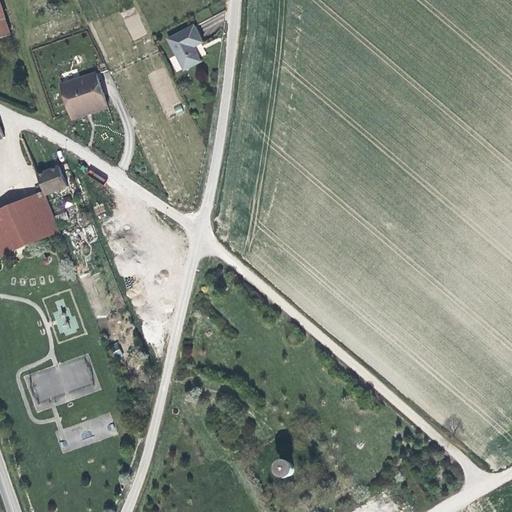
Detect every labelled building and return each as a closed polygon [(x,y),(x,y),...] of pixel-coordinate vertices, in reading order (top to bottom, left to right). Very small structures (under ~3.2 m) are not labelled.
[(0,39),(11,36),(5,19),(0,21),(0,39)] [(194,46),(199,43),(202,40),(193,24),(190,26),(168,39),(185,70),(201,61),(194,46)] [(94,71),(82,39),(39,54),(51,86),(94,71)] [(38,175),(44,190),(46,195),(68,187),(60,166),(38,175)] [(0,208),(0,257),(60,232),(46,195),(44,190),(28,197),(0,208)] [(110,414),(63,428),(67,442),(84,437),(86,443),(116,435),(110,414)] [(61,442),(62,452),(69,451),(68,441),(61,442)] [(281,458),(271,467),(282,479),(292,470),(281,458)]
